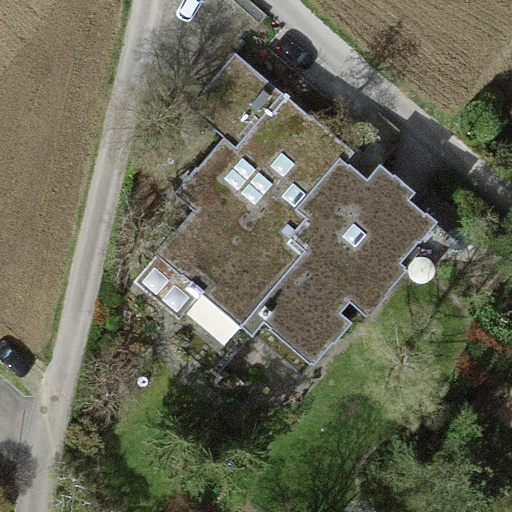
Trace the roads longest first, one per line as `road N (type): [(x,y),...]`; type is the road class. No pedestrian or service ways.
road 1 (residential): [(154,0),(43,511)]
road 2 (unclassified): [(511,187),(280,0)]
